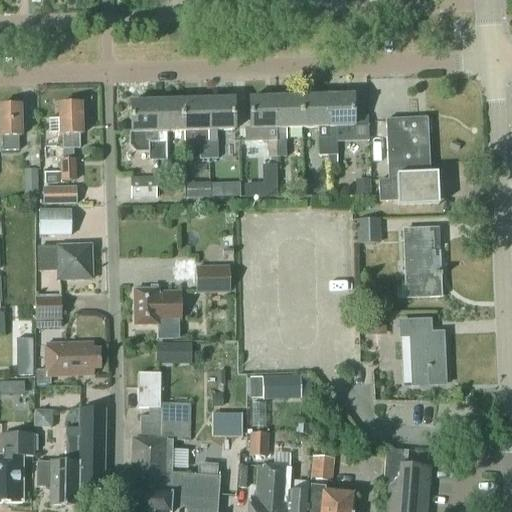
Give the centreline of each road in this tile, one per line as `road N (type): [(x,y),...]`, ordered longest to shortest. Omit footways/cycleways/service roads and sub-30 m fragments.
road 1 (residential): [(510,511),(493,62)]
road 2 (residential): [(111,511),(107,74)]
road 3 (residential): [(107,74),(493,62)]
road 4 (residential): [(490,4),(106,18)]
